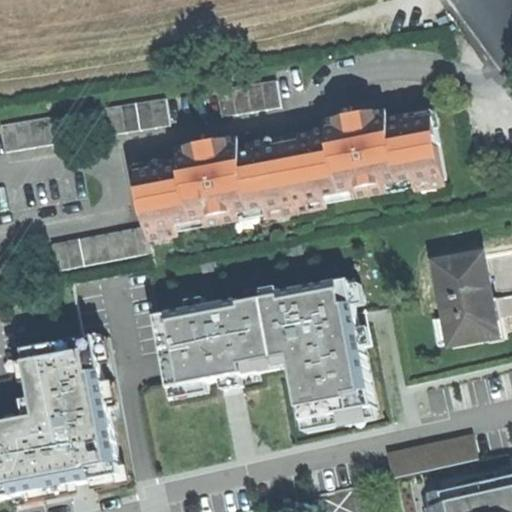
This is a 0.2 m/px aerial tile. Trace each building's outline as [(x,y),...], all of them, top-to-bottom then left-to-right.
[(277,85),(261,87),(266,114),(281,112),(277,85)] [(261,87),(247,90),(252,117),(266,114),(261,87)] [(247,90),(233,92),(237,119),(252,117),(247,90)] [(233,92),(217,95),(222,122),(237,119),(233,92)] [(168,102),(153,105),(157,131),(173,129),(168,102)] [(153,105),(138,107),(142,134),(157,131),(153,105)] [(138,107),(122,110),(127,137),(142,134),(138,107)] [(122,110),(106,113),(110,140),(127,137),(122,110)] [(59,121),(45,123),(50,150),(64,147),(59,121)] [(139,180),(149,231),(152,244),(181,238),(180,234),(268,216),(269,221),(330,208),(329,205),(416,187),(417,191),(450,184),(437,122),(396,130),(395,122),(360,129),(331,135),(333,142),(248,159),(246,151),(216,157),(183,164),(185,171),(139,180)] [(45,123),(30,126),(35,152),(50,150),(45,123)] [(30,126),(16,128),(21,155),(35,152),(30,126)] [(16,128),(2,131),(7,158),(21,155),(16,128)] [(149,231),(137,233),(143,261),(155,259),(152,244),(149,231)] [(137,233),(124,236),(130,264),(143,261),(137,233)] [(130,264),(124,236),(111,239),(116,266),(130,264)] [(111,239),(97,242),(103,269),(116,266),(111,239)] [(97,242),(83,244),(89,272),(103,269),(97,242)] [(83,244),(69,247),(75,275),(89,272),(83,244)] [(57,250),(63,278),(75,275),(69,247),(57,250)] [(488,258),(442,267),(457,348),(503,340),(496,299),(488,258)] [(6,272),(0,272),(0,299),(11,297),(6,272)] [(354,283),(161,320),(175,390),(299,366),(309,422),(378,408),(354,283)] [(0,500),(128,476),(100,339),(29,351),(44,418),(0,426),(0,500)] [(483,457),(477,431),(389,452),(395,478),(483,457)] [(511,511),(511,479),(436,497),(439,511),(436,511),(511,511)]
